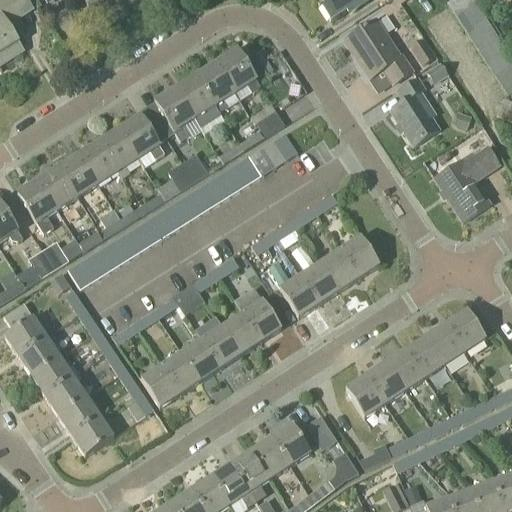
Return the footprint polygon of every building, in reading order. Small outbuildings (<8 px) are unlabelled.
[(0,0),(0,68),(22,55),(6,30),(20,21),(33,13),(24,0),(0,0)] [(116,1),(115,0),(40,0),(46,10),(61,0),(82,0),(92,16),(116,1)] [(351,14),(371,1),(372,0),(315,0),(317,2),(315,3),(328,24),(349,11),(351,14)] [(453,17),(473,4),(470,0),(458,0),(447,8),(453,17)] [(459,27),(479,13),(473,4),(453,17),(459,27)] [(465,36),(485,23),(479,13),(459,27),(465,36)] [(471,45),(491,32),(485,23),(465,36),(471,45)] [(400,64),(375,26),(343,46),(369,86),(384,76),(392,89),(412,76),(402,62),(400,64)] [(477,54),(497,41),(491,32),(471,45),(477,54)] [(483,64),(503,50),(497,41),(477,54),(483,64)] [(421,73),(435,63),(423,43),(408,52),(421,73)] [(489,73),(509,60),(503,50),(483,64),(489,73)] [(235,55),(215,68),(234,98),(239,106),(251,98),(259,93),(255,86),(266,79),(263,73),(269,69),(263,58),(256,63),(252,57),(241,64),(235,55)] [(495,82),(511,71),(511,63),(509,60),(489,73),(495,82)] [(222,105),(234,98),(215,68),(194,80),(219,118),(227,113),(222,105)] [(447,81),(441,70),(440,69),(425,78),(433,91),(447,81)] [(511,71),(495,82),(501,92),(511,84),(511,71)] [(219,118),(194,80),(174,93),(193,123),(194,123),(204,140),(225,127),(219,118)] [(412,152),(439,135),(431,123),(436,120),(422,98),(425,95),(418,84),(397,97),(403,107),(389,116),(412,152)] [(511,84),(501,92),(507,101),(511,97),(511,84)] [(182,131),(193,123),(174,93),(153,107),(172,137),(179,148),(188,142),(182,131)] [(279,112),(286,125),(304,116),(297,103),(279,112)] [(511,107),(503,103),(496,121),(511,128),(505,145),(511,148),(511,107)] [(112,123),(116,130),(142,114),(138,107),(112,123)] [(284,131),(272,112),(264,116),(263,114),(250,122),(254,130),(256,129),(265,144),(284,131)] [(467,136),(471,122),(457,117),(452,130),(467,136)] [(118,133),(138,164),(149,157),(155,166),(164,160),(158,151),(138,120),(118,133)] [(118,176),(138,164),(118,133),(98,146),(118,176)] [(239,150),(243,157),(263,144),(258,137),(239,150)] [(273,147),(285,166),(297,159),(284,140),(273,147)] [(97,190),(118,176),(98,146),(77,159),(97,190)] [(274,173),(285,166),(273,147),(262,153),(274,173)] [(222,170),(243,157),(239,150),(218,163),(222,170)] [(499,169),(487,151),(473,160),(473,159),(434,184),(463,228),(489,211),(474,186),(485,179),(499,169)] [(260,182),(274,173),(262,153),(247,163),(260,182)] [(77,202),(97,190),(77,159),(57,172),(77,202)] [(181,169),(193,188),(207,180),(195,160),(181,169)] [(249,189),(260,182),(247,163),(237,169),(249,189)] [(179,197),(193,188),(181,169),(167,178),(179,197)] [(227,175),(240,195),(249,189),(237,169),(227,175)] [(57,215),(77,202),(57,172),(37,184),(57,215)] [(230,201),(240,195),(227,175),(217,182),(230,201)] [(220,208),(230,201),(217,182),(207,188),(220,208)] [(37,184),(15,198),(35,229),(43,241),(54,234),(46,222),(57,215),(37,184)] [(210,214),(220,208),(207,188),(197,194),(210,214)] [(200,220),(210,214),(197,194),(187,200),(200,220)] [(145,219),(164,207),(160,199),(140,211),(145,219)] [(317,220),(338,208),(332,199),(312,212),(317,220)] [(190,227),(200,220),(187,200),(177,207),(190,227)] [(180,233),(190,227),(177,207),(167,213),(180,233)] [(21,245),(15,236),(0,211),(0,245),(8,241),(11,247),(17,248),(21,245)] [(124,232),(145,219),(140,211),(131,217),(130,216),(118,224),(124,232)] [(297,233),(317,220),(312,212),(292,225),(297,233)] [(170,239),(180,233),(167,213),(157,219),(170,239)] [(160,245),(170,239),(157,219),(147,225),(160,245)] [(104,245),(124,232),(118,224),(111,228),(112,229),(98,237),(104,245)] [(150,252),(160,245),(147,225),(137,232),(150,252)] [(277,246),(297,233),(292,225),(272,237),(277,246)] [(140,258),(150,252),(137,232),(127,238),(140,258)] [(244,232),(231,239),(240,255),(253,248),(244,232)] [(83,259),(104,245),(98,237),(78,250),(83,259)] [(277,246),(272,237),(250,251),(255,259),(277,246)] [(130,264),(140,258),(127,238),(117,244),(130,264)] [(340,255),(358,284),(379,271),(360,242),(340,255)] [(120,271),(130,264),(117,244),(107,250),(120,271)] [(41,257),(54,276),(68,268),(55,248),(41,257)] [(110,277),(120,271),(107,250),(97,257),(110,277)] [(339,297),(358,284),(340,255),(320,268),(339,297)] [(39,285),(54,276),(41,257),(27,266),(39,285)] [(100,283),(110,277),(97,257),(87,263),(100,283)] [(90,289),(100,283),(87,263),(77,269),(90,289)] [(231,263),(212,276),(217,284),(224,280),(237,272),(231,263)] [(319,310),(339,297),(320,268),(300,281),(319,310)] [(80,296),(90,289),(77,269),(67,275),(80,296)] [(199,296),(217,284),(212,276),(192,289),(197,297),(199,296)] [(298,323),(319,310),(300,281),(280,294),(298,323)] [(0,299),(0,301),(4,307),(24,294),(20,287),(0,299)] [(199,296),(197,297),(192,289),(172,302),(178,310),(184,321),(205,307),(199,296)] [(63,302),(76,322),(86,316),(72,296),(63,302)] [(157,324),(178,310),(172,302),(151,315),(157,324)] [(241,319),(260,347),(281,334),(262,305),(241,319)] [(17,362),(46,343),(32,322),(23,309),(2,322),(11,336),(3,341),(17,362)] [(136,337),(157,324),(151,315),(131,329),(136,337)] [(76,322),(90,342),(99,335),(86,316),(76,322)] [(446,331),(464,359),(485,346),(467,317),(446,331)] [(240,360),(260,347),(241,319),(221,332),(240,360)] [(116,350),(136,337),(131,329),(110,342),(116,350)] [(444,372),(464,359),(446,331),(426,344),(444,372)] [(219,374),(240,360),(221,332),(200,345),(219,374)] [(113,355),(99,335),(90,342),(103,362),(113,355)] [(30,382),(59,362),(46,343),(17,362),(30,382)] [(424,385),(444,372),(426,344),(406,357),(424,385)] [(200,386),(219,374),(200,345),(180,358),(200,386)] [(103,362),(116,382),(126,375),(113,355),(103,362)] [(404,398),(424,385),(406,357),(385,370),(404,398)] [(179,400),(200,386),(180,358),(160,371),(179,400)] [(43,401),(72,382),(59,362),(30,382),(43,401)] [(384,411),(404,398),(385,370),(365,383),(384,411)] [(158,414),(179,400),(160,371),(139,385),(158,414)] [(116,382),(130,401),(139,395),(126,375),(116,382)] [(57,421),(85,402),(72,382),(43,401),(57,421)] [(363,425),(384,411),(365,383),(345,396),(363,425)] [(511,392),(492,402),(497,412),(511,404),(511,392)] [(139,395),(130,401),(130,402),(123,407),(136,427),(154,416),(139,395)] [(70,441),(98,422),(85,402),(57,421),(70,441)] [(470,412),(475,423),(497,412),(492,402),(470,412)] [(504,427),(511,423),(511,411),(499,417),(504,427)] [(475,423),(470,412),(448,423),(453,433),(475,423)] [(504,427),(499,417),(477,428),(482,438),(504,427)] [(98,422),(70,441),(83,462),(112,443),(98,422)] [(431,444),(453,433),(448,423),(426,433),(431,444)] [(319,424),(305,433),(320,456),(334,447),(319,424)] [(456,438),(460,449),(482,438),(477,428),(456,438)] [(270,444),(289,473),(310,460),(291,430),(270,444)] [(405,444),(410,454),(431,444),(426,433),(405,444)] [(460,449),(456,438),(434,449),(439,459),(460,449)] [(269,486),(289,473),(270,444),(250,457),(269,486)] [(390,464),(410,454),(405,444),(385,453),(390,464)] [(412,460),(417,470),(439,459),(434,449),(412,460)] [(260,492),(269,486),(250,457),(230,470),(249,499),(255,507),(265,501),(260,492)] [(417,470),(412,460),(392,469),(397,480),(417,470)] [(230,470),(210,483),(228,511),(229,511),(241,504),(245,511),(247,511),(255,507),(249,499),(230,470)] [(502,511),(511,511),(511,479),(493,486),(502,511)] [(200,511),(228,511),(210,483),(190,496),(200,511)] [(477,511),(502,511),(493,486),(471,494),(477,511)] [(308,502),(313,511),(333,496),(327,488),(308,502)] [(389,511),(404,511),(393,491),(382,497),(389,511)] [(451,511),(477,511),(471,494),(448,503),(451,511)] [(171,511),(200,511),(190,496),(169,509),(171,511)] [(311,511),(313,511),(308,502),(294,511),(311,511)] [(425,511),(451,511),(448,503),(425,511)]
